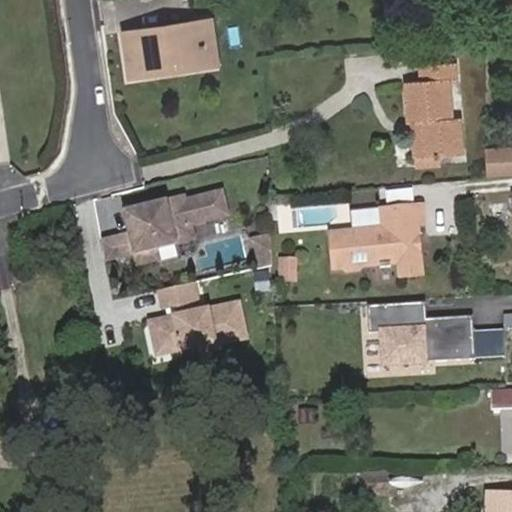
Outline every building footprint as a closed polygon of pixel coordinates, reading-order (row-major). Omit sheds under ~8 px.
[(212,21),(201,23),(208,67),(218,65),(212,21)] [(208,67),(201,23),(123,34),(130,79),(151,76),(150,66),(183,61),(184,71),(208,67)] [(150,66),(151,76),(184,71),(183,61),(150,66)] [(408,83),(411,123),(420,122),(423,157),(438,156),(463,154),(461,119),(451,119),(448,79),(456,79),(454,62),(422,65),(423,81),(408,83)] [(456,112),(463,112),(464,78),(457,78),(456,112)] [(420,122),(411,123),(413,158),(418,157),(423,157),(420,122)] [(511,177),(511,149),(486,152),(485,180),(511,177)] [(423,157),(418,157),(418,168),(439,167),(438,156),(423,157)] [(410,201),(409,188),(387,190),(388,203),(410,201)] [(193,237),(190,223),(227,215),(222,192),(185,201),(184,197),(143,206),(143,210),(126,214),(130,233),(101,239),(105,257),(134,250),(137,262),(157,257),(154,246),(193,237)] [(350,230),(326,233),(329,269),(338,269),(343,273),(354,272),(358,267),(377,266),(378,269),(389,269),(389,265),(398,264),(399,279),(421,276),(419,253),(413,249),(412,240),(417,237),(417,226),(424,225),(421,205),(378,208),(378,209),(380,227),(350,230)] [(350,230),(380,227),(378,209),(378,208),(348,211),(350,230)] [(272,269),(271,250),(271,248),(270,240),(252,243),(257,272),(272,269)] [(246,340),(239,307),(239,306),(211,311),(208,312),(202,313),(195,314),(194,315),(192,302),(196,301),(193,284),(160,291),(163,308),(179,305),(181,317),(151,323),(156,346),(179,342),(181,350),(181,351),(213,344),(213,346),(246,340)] [(382,362),(508,356),(507,326),(477,328),(477,313),(430,315),(429,300),(370,303),(371,327),(380,327),(382,362)] [(181,350),(179,342),(156,346),(157,354),(181,350)] [(511,392),(503,393),(504,405),(494,405),(495,413),(511,412),(511,392)] [(504,405),(503,393),(494,394),(494,405),(504,405)] [(511,511),(511,488),(493,489),(491,511),(511,511)]
